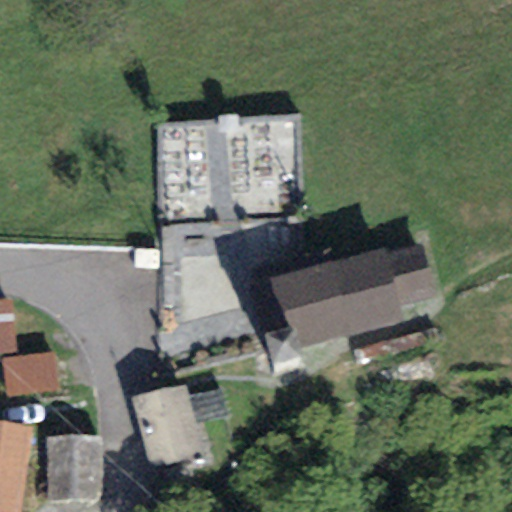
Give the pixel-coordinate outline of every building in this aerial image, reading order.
[(384,250),(267,280),(298,350),(401,321),(397,306),(433,297),(421,247),(384,257),(384,250)] [(10,296),(0,296),(0,356),(16,354),(10,296)] [(55,353),(0,359),(0,363),(4,397),(59,391),(55,353)] [(215,376),(186,384),(197,423),(226,415),(215,376)] [(186,384),(129,398),(147,470),(205,455),(197,423),(186,384)] [(17,511),(33,426),(0,421),(0,511),(17,511)] [(96,436),(44,438),(47,502),(99,500),(96,436)]
